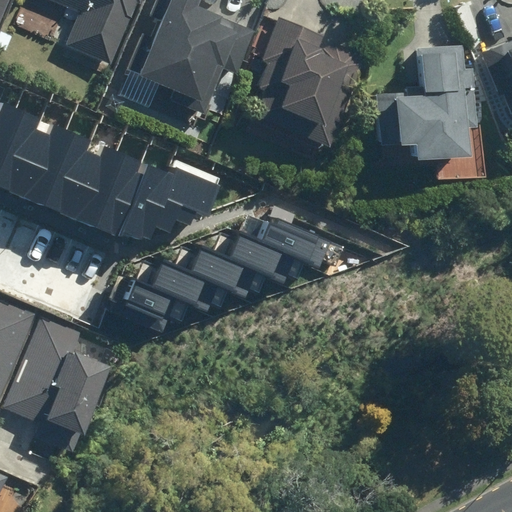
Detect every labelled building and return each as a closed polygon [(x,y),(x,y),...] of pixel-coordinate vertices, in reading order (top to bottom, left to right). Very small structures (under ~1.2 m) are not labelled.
[(30,0),(27,8),(115,46),(135,0),(30,0)] [(202,0),(157,0),(137,57),(223,88),(249,17),(202,0)] [(303,15),(266,109),(335,135),(372,42),(303,15)] [(462,58),(389,61),(394,161),(467,157),(462,58)] [(215,181),(0,91),(0,188),(131,243),(137,228),(158,237),(172,204),(200,216),(215,181)] [(137,282),(124,276),(113,301),(161,321),(174,290),(206,304),(215,283),(251,298),(259,278),(285,289),(296,264),(318,273),(336,230),(255,196),(244,222),(225,214),(213,241),(189,231),(174,267),(148,256),(137,282)] [(0,384),(19,326),(0,319),(0,384)] [(0,423),(68,446),(96,361),(23,338),(0,407),(0,423)]
